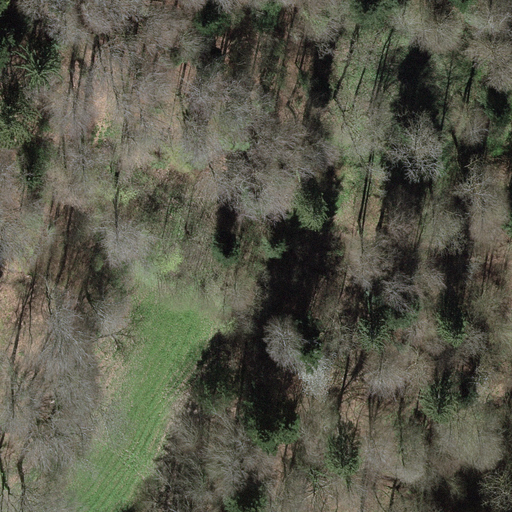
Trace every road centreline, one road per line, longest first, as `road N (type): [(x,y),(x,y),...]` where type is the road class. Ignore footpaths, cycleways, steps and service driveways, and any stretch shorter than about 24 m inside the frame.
road 1 (track): [(231,412),(286,339),(290,287),(241,253),(230,195),(274,165),(296,0)]
road 2 (track): [(45,0),(103,91),(88,150),(94,220),(86,355)]
